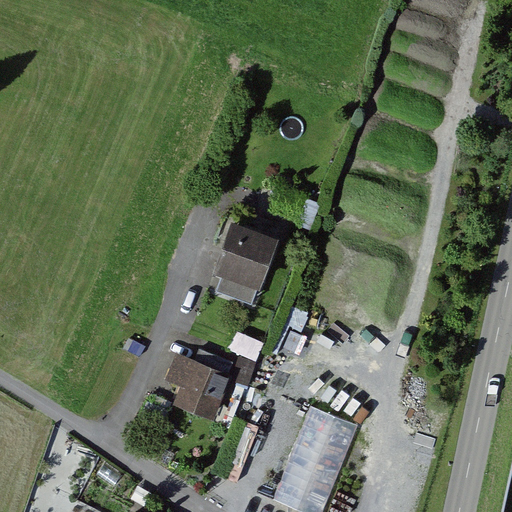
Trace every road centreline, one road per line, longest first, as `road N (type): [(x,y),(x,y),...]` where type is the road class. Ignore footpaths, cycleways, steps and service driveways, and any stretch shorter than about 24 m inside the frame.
road 1 (residential): [(0,379),(213,511)]
road 2 (tertiary): [(459,511),(511,268)]
